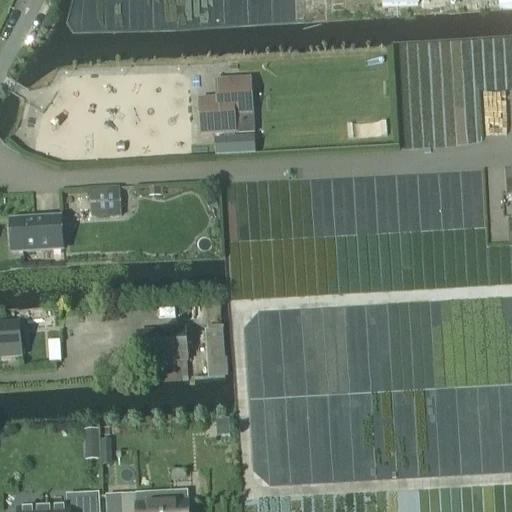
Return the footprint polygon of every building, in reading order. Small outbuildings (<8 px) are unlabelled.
[(199,139),(235,137),(253,136),(250,81),(214,84),(215,102),(197,103),(199,139)] [(215,142),(216,160),(219,160),(255,158),(254,140),(215,142)] [(160,197),(160,188),(149,189),(149,197),(160,197)] [(110,218),(109,192),(95,193),(96,219),(110,218)] [(61,222),(11,225),(13,255),(63,252),(61,222)] [(0,327),(0,359),(20,358),(18,326),(0,327)] [(208,332),(205,332),(208,379),(208,380),(228,379),(228,378),(227,359),(225,359),(223,327),(221,327),(208,328),(208,332)] [(137,335),(139,367),(181,364),(188,364),(185,331),(137,335)] [(98,447),(97,432),(84,432),(85,447),(98,447)] [(188,503),(188,494),(135,496),(136,506),(135,506),(134,511),(190,511),(190,503),(188,503)] [(68,510),(38,511),(99,511),(99,496),(67,498),(68,510)] [(124,511),(123,497),(105,498),(106,511),(124,511)]
